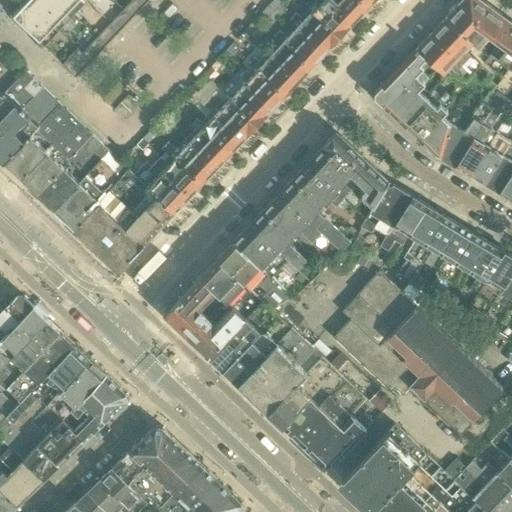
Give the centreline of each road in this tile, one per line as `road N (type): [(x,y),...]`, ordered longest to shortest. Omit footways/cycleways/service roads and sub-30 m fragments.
road 1 (residential): [(115,323),(331,92)]
road 2 (residential): [(331,92),(403,160),(511,228)]
road 3 (residential): [(181,385),(147,406),(39,511)]
road 4 (secondary): [(181,385),(291,490)]
road 5 (residential): [(331,92),(417,0)]
